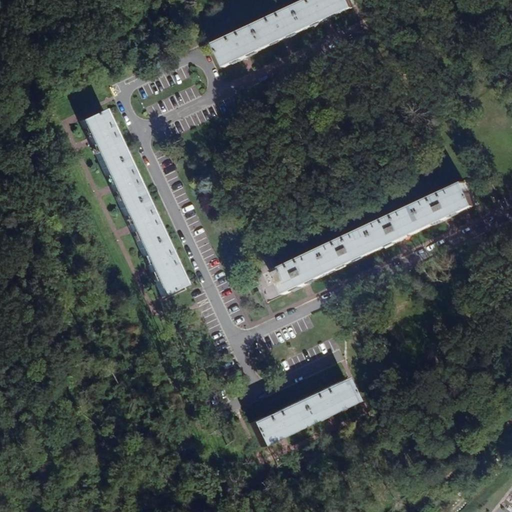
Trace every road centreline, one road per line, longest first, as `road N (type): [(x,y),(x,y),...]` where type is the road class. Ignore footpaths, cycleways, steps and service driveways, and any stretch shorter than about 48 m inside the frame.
road 1 (residential): [(511,214),(235,342)]
road 2 (residential): [(137,131),(235,342)]
road 3 (residential): [(218,93),(200,50),(118,89),(137,131)]
road 4 (residential): [(218,93),(361,27)]
road 5 (track): [(416,511),(511,424)]
